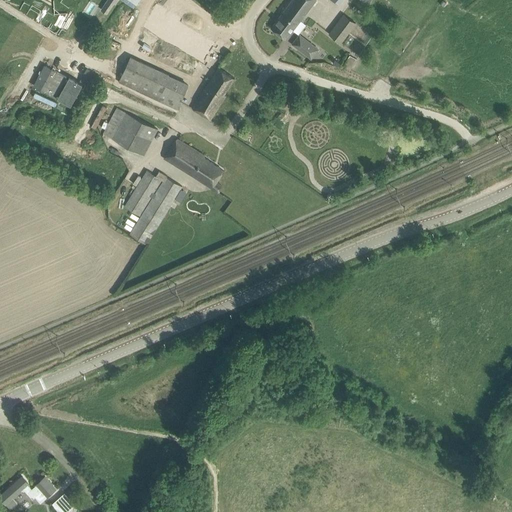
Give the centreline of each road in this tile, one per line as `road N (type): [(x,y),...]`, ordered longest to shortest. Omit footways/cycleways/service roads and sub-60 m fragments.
road 1 (tertiary): [(0,403),(511,189)]
road 2 (unclassified): [(470,141),(445,120),(257,59),(247,30),(263,0)]
road 3 (unknown): [(264,63),(226,130),(178,123)]
